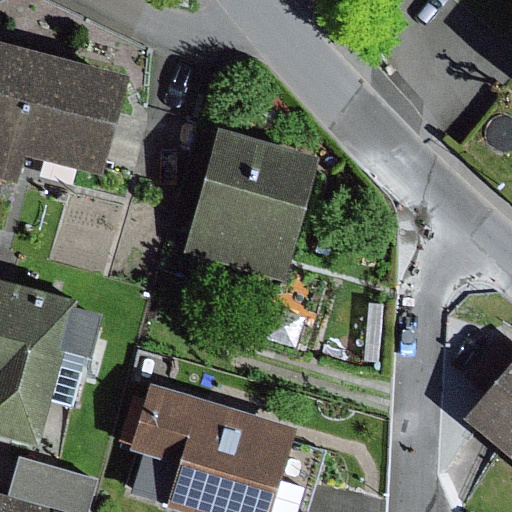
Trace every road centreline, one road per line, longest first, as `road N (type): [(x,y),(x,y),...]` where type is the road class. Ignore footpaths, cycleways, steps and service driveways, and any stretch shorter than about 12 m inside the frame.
road 1 (residential): [(416,511),(432,271),(464,221)]
road 2 (residential): [(257,10),(464,221)]
road 3 (residential): [(105,0),(187,37),(214,37),(257,10)]
